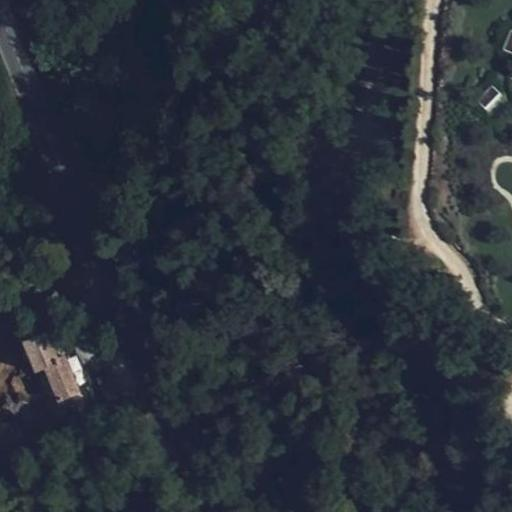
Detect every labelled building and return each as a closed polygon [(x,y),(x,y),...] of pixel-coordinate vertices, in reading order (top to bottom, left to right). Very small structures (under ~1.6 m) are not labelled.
[(511,29),(510,28),(502,49),(511,52),(511,29)] [(491,84),(477,101),(490,111),(503,94),(491,84)] [(68,321),(55,295),(42,301),(55,328),(68,321)] [(53,360),(57,359),(46,331),(19,341),(32,372),(43,368),(55,363),(53,360)] [(63,357),(57,359),(53,360),(55,363),(43,368),(58,402),(79,394),(63,357)] [(122,402),(112,374),(98,379),(110,407),(122,402)]
